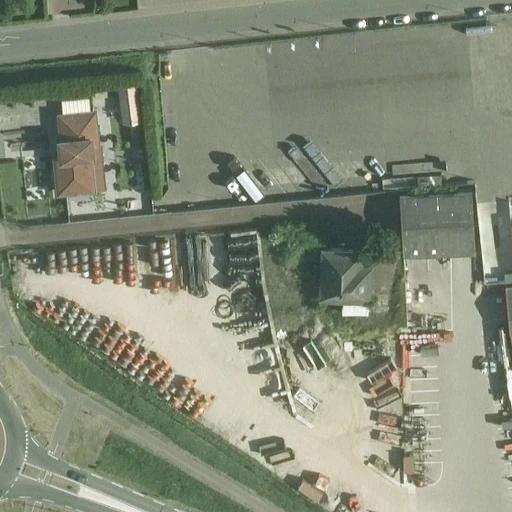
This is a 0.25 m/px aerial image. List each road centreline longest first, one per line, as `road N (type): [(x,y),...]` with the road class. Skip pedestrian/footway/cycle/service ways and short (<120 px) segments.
road 1 (unclassified): [(0,48),(399,0)]
road 2 (primary): [(127,511),(12,464)]
